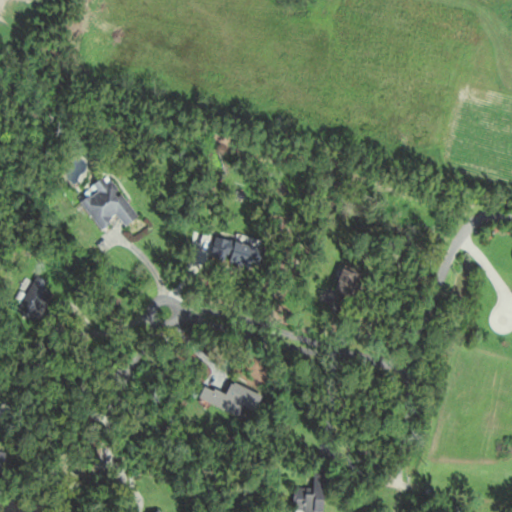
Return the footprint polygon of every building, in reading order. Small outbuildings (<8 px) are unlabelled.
[(82,203),(102,228),(118,215),(127,227),(140,217),(108,175),(95,186),(98,190),(82,203)] [(255,267),(258,246),(215,239),(212,260),(255,267)] [(362,275),(343,268),(335,291),(353,298),(362,275)] [(39,320),(53,294),(44,289),(48,282),(37,276),(19,309),(39,320)] [(214,403),(238,418),(246,406),(255,412),(264,399),(236,381),(226,397),(221,393),(214,403)] [(296,511),(328,511),(331,477),(317,476),(316,490),(297,489),(296,511)]
